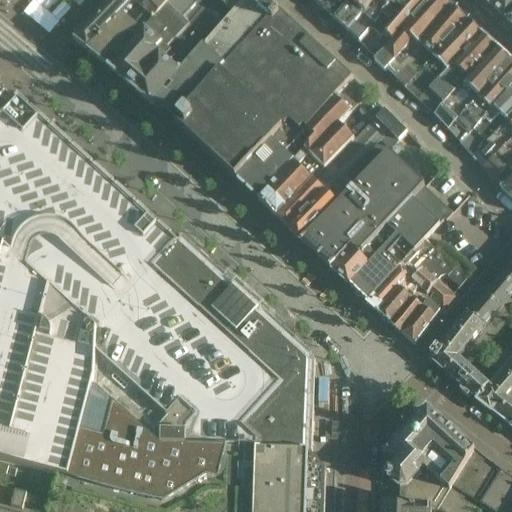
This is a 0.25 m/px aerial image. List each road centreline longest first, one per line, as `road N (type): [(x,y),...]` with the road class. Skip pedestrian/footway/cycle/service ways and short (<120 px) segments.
road 1 (residential): [(357,354),(17,47)]
road 2 (residential): [(511,207),(285,0)]
road 3 (residential): [(408,370),(511,246)]
road 4 (residential): [(355,511),(357,354)]
road 5 (residential): [(506,450),(408,370)]
